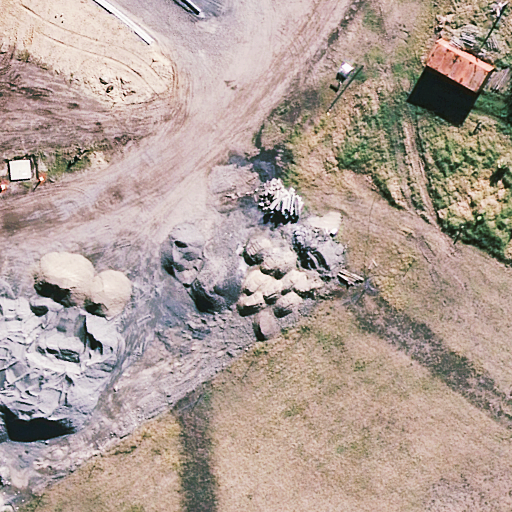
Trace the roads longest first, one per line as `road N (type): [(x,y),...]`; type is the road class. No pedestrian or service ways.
road 1 (unknown): [(281,47),(511,202)]
road 2 (residential): [(257,0),(281,47),(177,28),(130,0)]
